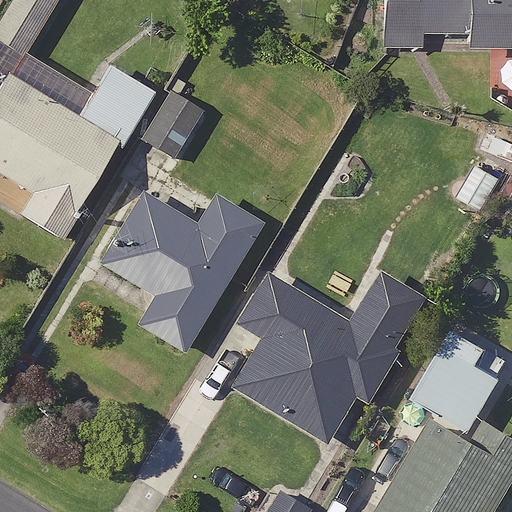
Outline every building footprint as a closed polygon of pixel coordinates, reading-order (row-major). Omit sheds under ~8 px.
[(67,0),(17,0),(0,28),(0,46),(28,64),(67,0)] [(511,61),(511,0),(386,0),(390,47),(474,41),(475,63),(511,61)] [(155,97),(111,70),(79,123),(14,83),(0,105),(0,204),(66,244),(155,97)] [(204,113),(175,96),(145,149),(173,165),(204,113)] [(505,184),(481,168),(461,198),(486,214),(505,184)] [(259,232),(218,206),(200,236),(144,202),(102,271),(160,307),(143,334),(182,358),(259,232)] [(301,288),(295,299),(265,282),(238,330),(258,341),(229,392),(329,449),(354,405),(369,413),(429,307),(374,276),(345,327),(322,314),(328,304),(301,288)] [(511,374),(511,352),(461,324),(417,404),(477,438),(511,374)] [(511,473),(438,430),(389,511),(497,511),(511,488),(511,473)]
